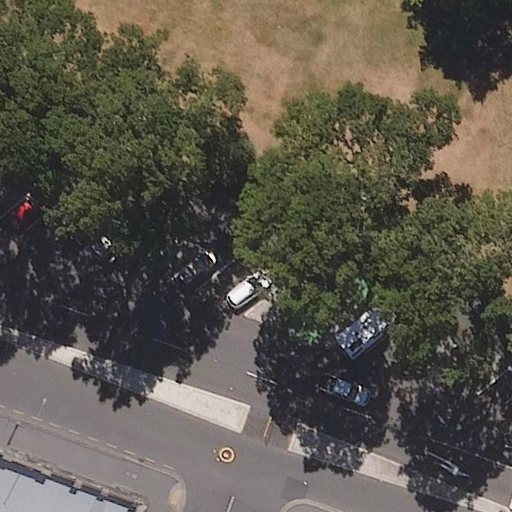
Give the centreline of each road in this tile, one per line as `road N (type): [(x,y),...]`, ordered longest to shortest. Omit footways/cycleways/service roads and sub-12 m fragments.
road 1 (tertiary): [(0,281),(511,460)]
road 2 (tertiary): [(246,464),(0,372)]
road 3 (tertiary): [(387,511),(246,464)]
